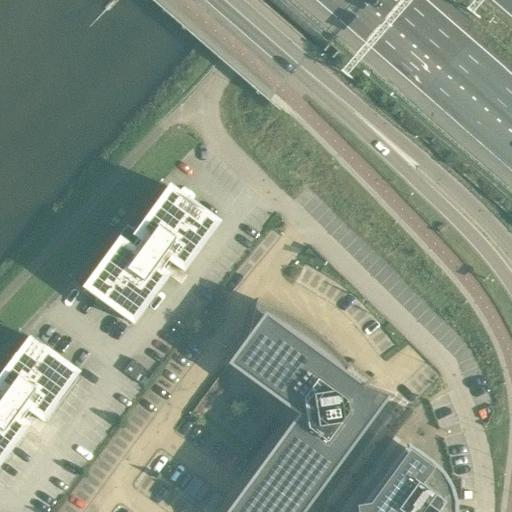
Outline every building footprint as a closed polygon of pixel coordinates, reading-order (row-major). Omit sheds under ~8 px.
[(181,272),(217,223),(168,187),(134,234),(126,229),(82,289),(131,325),(167,276),(163,273),(170,264),(181,272)] [(301,511),(382,403),(379,400),(382,396),(390,399),(391,397),(362,385),(365,382),(355,375),(347,369),(341,377),(331,363),(322,353),(312,344),(301,335),(290,328),(278,321),(266,316),(254,312),(248,336),(228,365),(297,416),(226,511),(301,511)] [(41,422),(77,373),(28,338),(0,376),(0,462),(27,426),(23,423),(30,414),(41,422)] [(125,372),(134,379),(141,369),(132,362),(125,372)] [(444,489),(437,478),(437,477),(427,467),(405,452),(362,510),(362,511),(448,511),(448,503),(444,489)]
